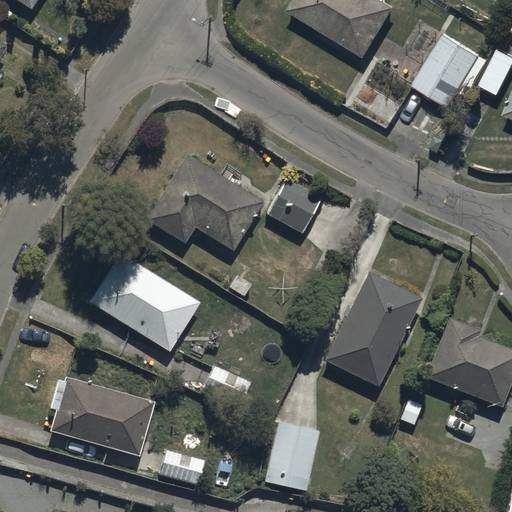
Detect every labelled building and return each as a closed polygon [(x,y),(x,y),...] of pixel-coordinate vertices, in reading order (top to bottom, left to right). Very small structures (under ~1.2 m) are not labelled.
[(7,0),(28,13),(36,0),(7,0)] [(375,0),(296,0),(289,13),(368,60),(397,13),(375,0)] [(443,36),(411,86),(447,109),(479,59),(443,36)] [(256,197),(184,147),(143,207),(188,238),(196,226),(223,245),(256,197)] [(286,173),(263,216),(301,236),(324,193),(286,173)] [(202,298),(114,243),(84,291),(172,347),(202,298)] [(420,291),(351,262),(310,357),(379,386),(420,291)] [(511,353),(511,339),(439,313),(418,372),(496,400),(511,353)] [(247,386),(212,370),(201,393),(236,409),(247,386)] [(151,394),(61,372),(48,425),(139,447),(151,394)] [(318,432),(275,425),(265,485),(308,492),(318,432)] [(165,451),(157,479),(196,490),(204,462),(165,451)]
